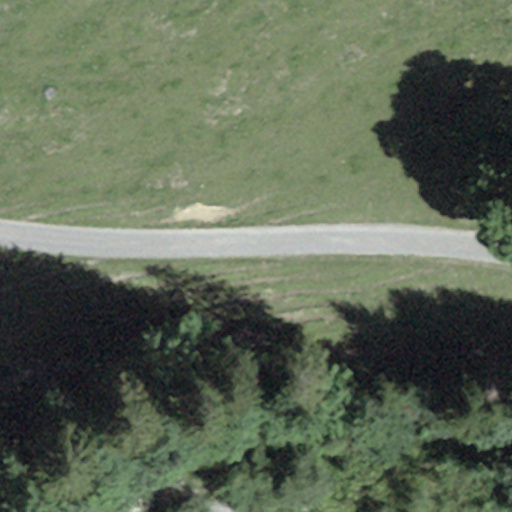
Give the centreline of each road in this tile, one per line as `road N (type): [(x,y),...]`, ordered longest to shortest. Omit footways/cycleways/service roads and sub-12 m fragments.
road 1 (unclassified): [(0,233),(359,242),(511,262)]
road 2 (track): [(511,418),(348,472)]
